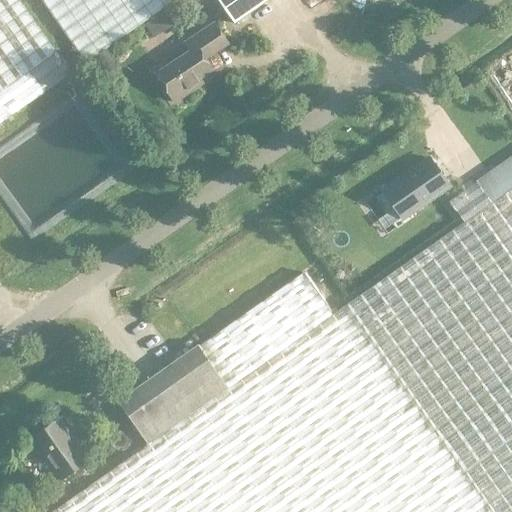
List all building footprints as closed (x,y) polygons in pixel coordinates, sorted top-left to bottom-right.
[(0,0),(0,123),(72,73),(21,1),(20,0),(0,0)] [(42,0),(87,63),(175,0),(218,0),(219,1),(235,23),(268,0),(42,0)] [(155,74),(174,102),(203,83),(202,82),(200,83),(197,79),(213,69),(206,58),(228,43),(214,22),(184,42),(185,43),(187,42),(192,49),(155,74)] [(464,221),(346,304),(492,511),(511,511),(511,156),(476,181),(449,200),(464,221)] [(449,187),(429,158),(411,170),(412,172),(406,177),(404,175),(387,187),(407,216),(449,187)] [(148,444),(51,511),(492,511),(346,304),(332,314),(302,271),(118,401),(148,444)] [(54,484),(93,457),(93,456),(88,459),(76,442),(75,444),(69,436),(70,433),(60,419),(65,416),(64,415),(25,442),(25,443),(30,440),(58,480),(54,483),(54,484)] [(116,432),(115,433),(114,434),(112,436),(112,438),(111,439),(111,441),(111,442),(112,444),(113,446),(114,448),(116,449),(118,450),(120,451),(121,451),(123,451),(125,450),(127,449),(129,448),(130,447),(131,445),(131,443),(132,441),(132,440),(132,439),(131,437),(130,435),(130,434),(128,433),(127,432),(125,431),(124,431),(122,430),(121,430),(119,431),(118,431),(116,432)]
